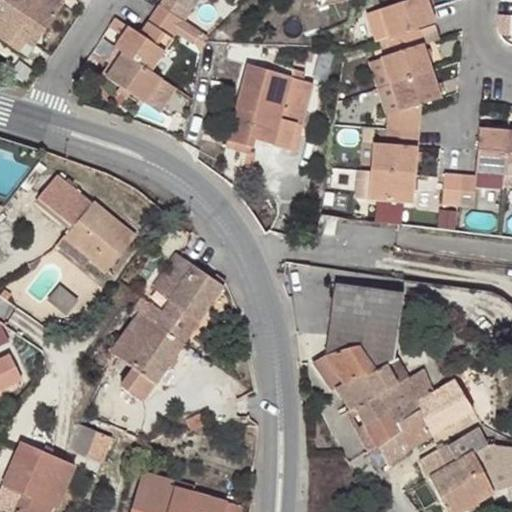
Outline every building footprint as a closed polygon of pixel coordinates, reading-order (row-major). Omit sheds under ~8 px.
[(13,36),(15,33),(23,21),(42,33),(62,1),(59,0),(35,0),(35,1),(33,0),(0,0),(0,38),(19,50),(22,45),(16,41),(18,39),(13,36)] [(178,0),(157,0),(157,1),(178,15),(183,18),(190,8),(178,0)] [(426,0),(396,0),(363,11),(374,41),(380,39),(388,36),(416,27),(433,21),(428,8),(426,0)] [(120,48),(149,68),(171,35),(166,32),(178,15),(157,1),(138,30),(126,22),(111,42),(120,48)] [(178,15),(166,32),(171,35),(183,18),(178,15)] [(34,45),(42,33),(23,21),(15,33),(34,45)] [(438,37),(433,21),(416,27),(421,42),(438,37)] [(430,69),(421,42),(416,27),(388,36),(393,51),(385,53),(382,54),(390,82),(430,69)] [(380,39),(385,53),(393,51),(388,36),(380,39)] [(441,45),(444,53),(452,50),(449,42),(441,45)] [(50,56),(34,45),(26,56),(43,67),(50,56)] [(302,46),(298,60),(309,63),(313,49),(302,46)] [(159,75),(149,68),(120,48),(112,61),(103,73),(142,101),(159,75)] [(377,86),(390,82),(382,54),(368,59),(377,86)] [(266,70),(245,65),(225,140),(251,147),(253,139),(294,150),(312,83),(302,80),(304,73),(268,63),(266,70)] [(397,107),(389,109),(388,126),(416,129),(419,101),(439,95),(430,69),(390,82),(397,107)] [(384,110),(389,109),(397,107),(390,82),(377,86),(384,110)] [(371,169),(413,171),(415,145),(416,129),(388,126),(387,140),(374,139),(371,169)] [(502,172),(506,129),(477,126),(474,169),(502,172)] [(511,172),(511,129),(506,129),(502,172),(511,172)] [(251,147),(225,140),(223,145),(249,152),(251,147)] [(355,196),(369,197),(371,169),(357,168),(355,196)] [(371,169),(369,197),(410,200),(413,171),(371,169)] [(473,184),(501,187),(501,185),(502,172),(474,169),(474,174),(473,184)] [(443,172),(441,202),(455,203),(459,173),(443,172)] [(501,185),(511,185),(511,172),(502,172),(501,185)] [(459,173),(455,203),(472,204),(473,184),(474,174),(459,173)] [(59,175),(53,182),(42,195),(39,198),(74,227),(68,234),(63,240),(59,246),(86,266),(92,258),(109,270),(135,239),(59,175)] [(42,195),(53,182),(47,177),(36,190),(42,195)] [(169,299),(161,310),(154,322),(185,343),(227,283),(216,276),(214,279),(179,254),(155,289),(169,299)] [(361,346),(375,366),(397,358),(405,294),(337,284),(327,355),(361,346)] [(143,297),(135,309),(141,313),(114,351),(113,350),(112,350),(111,350),(110,350),(109,351),(108,352),(108,353),(108,355),(109,356),(110,356),(111,357),(112,357),(114,356),(136,370),(123,388),(144,402),(185,343),(154,322),(161,310),(152,304),(143,297)] [(457,308),(451,314),(474,340),(480,334),(457,308)] [(0,320),(0,344),(13,337),(3,318),(0,320)] [(361,346),(327,355),(314,364),(333,390),(336,387),(353,410),(357,407),(396,386),(409,378),(397,358),(375,366),(361,346)] [(0,390),(23,380),(12,356),(0,361),(0,390)] [(433,389),(425,369),(409,378),(396,386),(407,403),(391,413),(398,427),(423,413),(417,403),(434,393),(433,389)] [(423,413),(434,435),(473,412),(455,381),(434,393),(417,403),(423,413)] [(357,407),(368,426),(391,413),(407,403),(396,386),(357,407)] [(357,432),(368,426),(357,407),(353,410),(347,414),(357,432)] [(206,424),(200,413),(185,421),(190,431),(206,424)] [(391,413),(368,426),(380,446),(401,434),(398,427),(391,413)] [(391,465),(422,442),(434,435),(423,413),(398,427),(401,434),(380,446),(391,465)] [(176,437),(190,431),(185,421),(183,418),(170,424),(171,426),(176,437)] [(97,432),(107,436),(109,430),(111,426),(101,422),(97,432)] [(71,450),(88,457),(97,432),(80,425),(71,450)] [(171,439),(176,437),(171,426),(166,429),(171,439)] [(370,453),(380,446),(368,426),(357,432),(370,453)] [(473,453),(474,455),(488,446),(478,429),(450,446),(455,454),(458,461),(473,453)] [(103,463),(114,432),(109,430),(107,436),(97,432),(88,457),(103,463)] [(49,504),(67,461),(24,441),(6,486),(23,494),(16,511),(50,511),(53,506),(49,504)] [(494,493),(511,486),(511,447),(488,446),(474,455),(494,493)] [(431,478),(431,477),(448,467),(445,460),(441,451),(422,462),(429,479),(431,478)] [(458,461),(448,467),(431,477),(431,478),(447,511),(460,511),(494,493),(474,455),(473,453),(458,461)] [(455,454),(445,460),(448,467),(458,461),(455,454)] [(76,465),(67,461),(49,504),(53,506),(57,508),(76,465)] [(226,511),(229,505),(194,495),(171,488),(172,483),(144,475),(133,511),(226,511)] [(195,489),(172,483),(171,488),(194,495),(195,489)]
